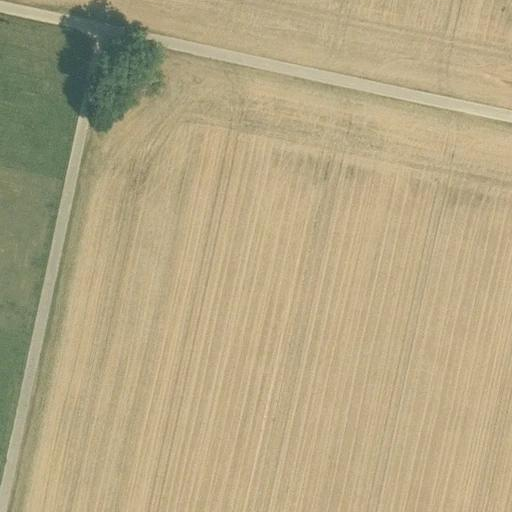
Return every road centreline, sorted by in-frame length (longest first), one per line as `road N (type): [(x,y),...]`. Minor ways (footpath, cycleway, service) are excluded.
road 1 (track): [(511,119),(0,10)]
road 2 (track): [(0,509),(102,32)]
